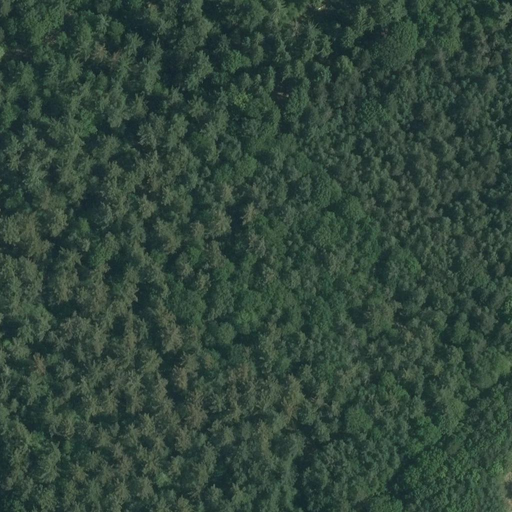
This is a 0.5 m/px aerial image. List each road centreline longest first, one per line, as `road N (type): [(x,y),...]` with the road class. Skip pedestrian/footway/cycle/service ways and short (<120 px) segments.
road 1 (track): [(361,511),(511,370)]
road 2 (track): [(0,70),(106,0)]
